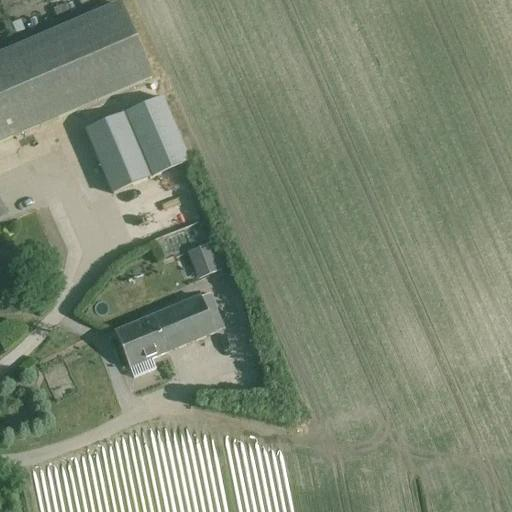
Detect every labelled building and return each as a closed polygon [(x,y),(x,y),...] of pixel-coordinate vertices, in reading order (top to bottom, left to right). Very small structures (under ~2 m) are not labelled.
[(0,144),(153,80),(122,5),(0,56),(0,144)] [(84,131),(112,196),(185,164),(157,100),(84,131)] [(0,175),(0,198),(8,217),(67,190),(50,152),(0,175)] [(215,215),(174,229),(180,247),(221,233),(215,215)] [(199,283),(229,270),(218,244),(188,257),(199,283)] [(152,362),(216,335),(201,299),(114,335),(129,371),(130,371),(134,380),(155,371),(152,362)]
